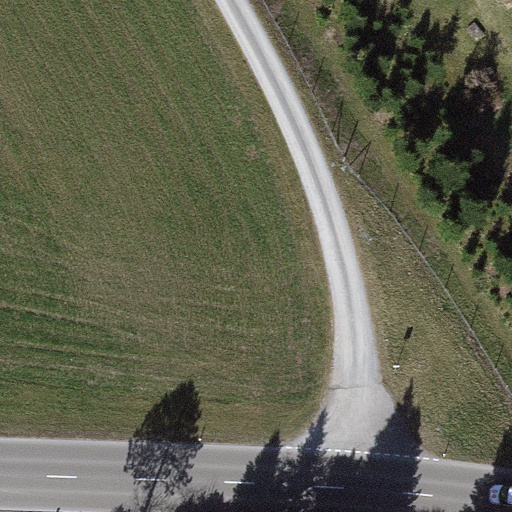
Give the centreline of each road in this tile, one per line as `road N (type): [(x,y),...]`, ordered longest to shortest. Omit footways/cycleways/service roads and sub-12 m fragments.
road 1 (track): [(227,0),(282,95),(331,221),(354,326),(367,489)]
road 2 (secondary): [(511,506),(367,489),(0,475)]
